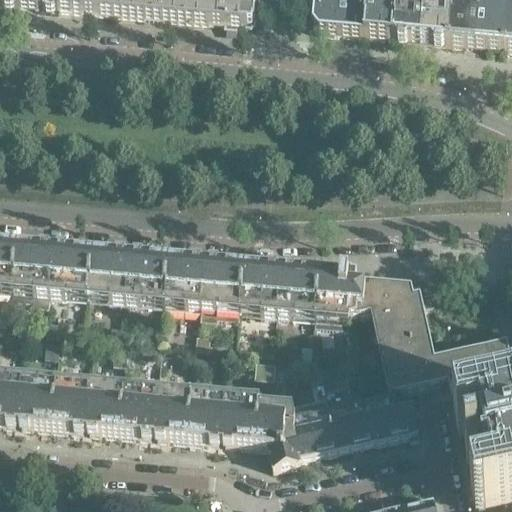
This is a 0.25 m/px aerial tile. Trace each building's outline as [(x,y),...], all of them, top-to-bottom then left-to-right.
[(28,14),(28,0),(0,0),(0,11),(2,11),(5,13),(10,14),(14,12),(28,14)] [(58,16),(59,0),(28,0),(28,14),(43,15),(46,17),(51,18),(55,16),(58,16)] [(89,19),(90,0),(59,0),(58,16),(89,19)] [(121,22),(122,0),(90,0),(89,19),(121,22)] [(153,25),(154,0),(122,0),(121,22),(153,25)] [(185,28),(187,0),(154,0),(153,25),(185,28)] [(216,31),(218,0),(187,0),(185,28),(216,31)] [(254,28),(256,0),(218,0),(216,31),(247,33),(254,28)] [(338,42),(341,1),(346,1),(345,0),(315,0),(313,32),(313,33),(314,34),(315,33),(316,33),(319,37),(318,37),(318,38),(318,39),(319,40),(338,42)] [(363,44),(366,3),(346,1),(341,1),(338,42),(363,44)] [(393,47),(397,6),(366,3),(363,44),(393,47)] [(421,49),(424,8),(397,6),(393,47),(421,49)] [(448,52),(452,10),(424,8),(421,49),(448,52)] [(476,54),(480,13),(452,10),(448,52),(476,54)] [(504,57),(508,15),(480,13),(476,54),(504,57)] [(0,297),(10,298),(14,253),(0,251),(0,297)] [(49,306),(53,257),(14,253),(10,298),(35,300),(34,305),(49,306)] [(86,305),(90,260),(53,257),(49,306),(65,307),(65,304),(86,305)] [(123,312),(127,263),(90,260),(86,305),(108,307),(107,311),(123,312)] [(162,312),(165,267),(127,263),(123,312),(140,314),(140,310),(162,312)] [(200,319),(203,270),(165,267),(162,312),(183,314),(183,318),(200,319)] [(238,319),(242,274),(203,270),(200,319),(216,320),(216,317),(238,319)] [(275,327),(279,277),(242,274),(238,319),(261,321),(261,325),(275,327)] [(313,325),(317,281),(279,277),(275,327),(293,328),(293,324),(313,325)] [(353,311),(355,285),(352,285),(352,284),(349,284),(349,282),(342,281),(341,283),(317,281),(313,325),(349,328),(349,327),(357,325),(353,311)] [(438,314),(435,300),(421,303),(420,298),(412,300),(411,295),(364,291),(364,295),(356,294),(357,285),(355,285),(353,311),(357,325),(372,322),(374,329),(423,318),(438,314)] [(431,356),(423,318),(374,329),(383,367),(431,356)] [(58,336),(59,329),(47,328),(47,335),(58,336)] [(126,342),(126,335),(115,334),(114,341),(126,342)] [(58,344),(58,336),(47,335),(46,343),(58,344)] [(125,350),(126,342),(114,341),(114,349),(125,350)] [(206,349),(207,342),(195,341),(195,348),(206,349)] [(273,355),(274,348),(262,347),(261,354),(273,355)] [(206,357),(206,349),(195,348),(194,356),(206,357)] [(56,358),(57,350),(46,349),(45,357),(56,358)] [(362,360),(359,350),(345,353),(348,363),(362,360)] [(419,446),(413,419),(412,414),(401,417),(397,402),(444,392),(448,391),(449,397),(511,383),(510,374),(511,374),(506,352),(439,367),(434,368),(431,356),(383,367),(389,394),(387,398),(392,401),(389,407),(389,409),(363,414),(372,452),(409,444),(410,448),(419,446)] [(273,363),(273,355),(261,354),(261,362),(273,363)] [(124,364),(125,356),(113,355),(112,363),(124,364)] [(342,364),(340,355),(325,358),(327,368),(342,364)] [(56,365),(56,358),(45,357),(45,364),(56,365)] [(364,367),(362,360),(348,363),(349,370),(364,367)] [(205,371),(206,363),(194,362),(193,370),(205,371)] [(124,371),(124,364),(112,363),(112,370),(124,371)] [(360,379),(365,371),(364,367),(349,370),(350,374),(360,379)] [(271,376),(272,369),(260,368),(260,376),(271,376)] [(204,378),(205,371),(193,370),(192,377),(204,378)] [(271,384),(271,376),(260,376),(259,383),(271,384)] [(351,391),(355,386),(347,380),(345,380),(340,381),(343,393),(351,391)] [(343,393),(340,381),(333,383),(336,395),(343,393)] [(336,395),(333,383),(324,385),(327,397),(336,395)] [(0,432),(17,434),(20,387),(3,385),(3,389),(0,389),(0,432)] [(51,437),(54,394),(35,392),(35,388),(20,387),(17,434),(51,437)] [(83,440),(87,393),(71,391),(71,395),(54,394),(51,437),(83,440)] [(118,443),(122,400),(103,398),(104,394),(87,393),(83,440),(118,443)] [(140,401),(122,400),(118,443),(152,446),(155,398),(140,397),(140,401)] [(187,449),(190,406),(172,404),(172,400),(155,398),(152,446),(187,449)] [(221,453),(225,404),(209,403),(208,407),(190,406),(187,449),(221,453)] [(511,403),(453,417),(459,440),(480,436),(481,442),(472,444),(475,458),(463,461),(464,464),(466,463),(467,468),(465,469),(466,472),(478,469),(481,483),(490,481),(491,487),(470,492),(474,511),(489,511),(511,507),(511,403)] [(254,455),(257,419),(257,412),(240,410),(240,406),(225,404),(221,453),(254,455)] [(372,452),(363,414),(363,411),(342,416),(342,419),(327,423),(336,460),(372,452)] [(299,468),(293,439),(294,429),(293,422),(257,419),(254,455),(268,457),(273,478),(300,472),(299,468)] [(336,460),(327,423),(326,419),(304,424),(305,427),(294,429),(293,439),(299,468),(336,460)]
